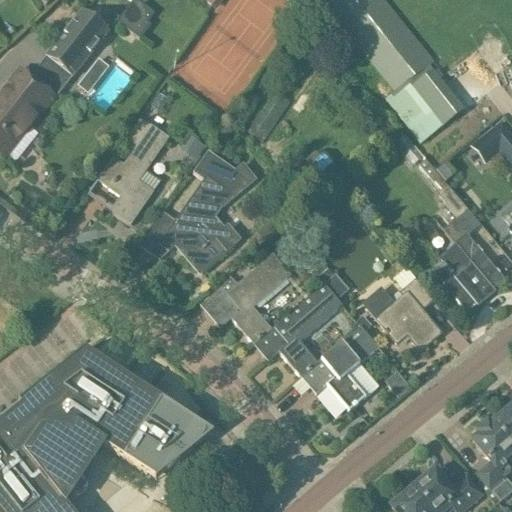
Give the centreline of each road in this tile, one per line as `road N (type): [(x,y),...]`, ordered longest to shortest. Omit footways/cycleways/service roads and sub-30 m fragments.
road 1 (residential): [(319,499),(200,363),(0,221)]
road 2 (tertiary): [(319,499),(511,343)]
